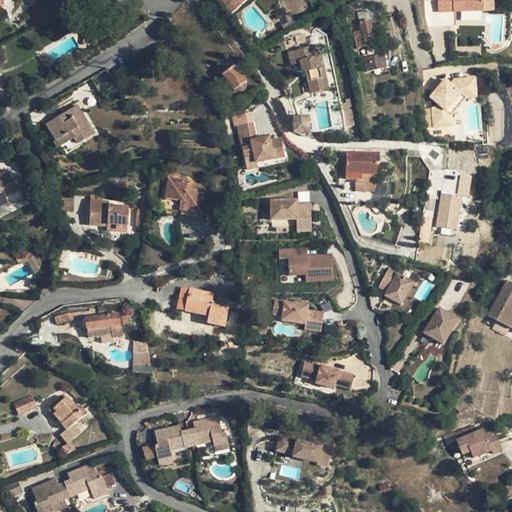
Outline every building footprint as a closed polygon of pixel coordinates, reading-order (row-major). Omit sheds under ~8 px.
[(72,0),(63,0),(46,8),(50,16),(61,11),(61,12),(75,6),(72,0)] [(220,0),(232,13),(247,0),(220,0)] [(453,0),(437,0),(437,11),(453,11),(453,0)] [(493,0),(453,0),(453,11),(455,11),(493,11),(493,0)] [(365,42),(374,40),(372,32),(370,21),(368,11),(358,14),(360,23),(362,30),(355,32),(354,32),(357,49),(366,47),(365,42)] [(290,13),(284,16),(287,23),(281,26),(284,31),(290,27),(295,24),(290,13)] [(284,16),(283,14),(276,18),(281,26),(287,23),(284,16)] [(355,32),(362,30),(360,23),(353,24),(355,32)] [(365,59),(366,65),(382,62),(381,56),(376,31),(372,32),(374,40),(365,42),(366,47),(368,58),(365,59)] [(318,48),(299,52),(297,44),(305,43),(303,35),(286,39),(290,54),(289,54),(291,65),(300,63),(303,72),(306,72),(311,94),(327,90),(318,48)] [(382,62),(366,65),(367,72),(387,69),(384,55),(381,56),(382,62)] [(235,66),(223,75),(234,91),(236,89),(237,90),(238,91),(239,91),(240,92),(241,92),(242,92),(243,91),(244,91),(245,90),(245,89),(246,88),(246,87),(246,86),(245,85),(245,84),(247,82),(235,66)] [(113,83),(105,70),(97,74),(91,78),(99,90),(113,83)] [(475,79),(454,81),(451,85),(446,90),(441,86),(435,92),(430,97),(436,102),(438,104),(435,108),(432,108),(434,127),(447,126),(446,111),(461,94),(476,93),(475,79)] [(451,85),(445,80),(441,86),(446,90),(451,85)] [(476,93),(461,94),(446,111),(447,126),(452,126),(451,116),(466,98),(476,98),(476,93)] [(346,104),(342,105),(345,128),(354,127),(349,101),(345,101),(346,104)] [(94,134),(77,106),(46,124),(55,140),(53,141),(57,148),(74,138),(77,143),(94,134)] [(310,134),(309,117),(293,117),(294,129),(310,135),(310,134)] [(241,143),(245,159),(254,157),(256,163),(285,157),(281,139),(270,141),(269,136),(256,139),(252,122),(238,125),(241,143)] [(355,154),(347,154),(346,179),(362,180),(362,175),(376,175),(377,164),(380,164),(380,155),(355,154)] [(254,157),(245,159),(247,170),(257,168),(256,163),(254,157)] [(23,189),(17,176),(12,178),(9,170),(0,174),(0,205),(8,202),(6,197),(23,189)] [(462,195),(469,196),(472,174),(457,173),(456,180),(442,178),(436,226),(458,229),(462,195)] [(201,214),(205,193),(186,189),(187,180),(168,177),(165,198),(181,201),(179,210),(181,210),(201,214)] [(391,185),(379,184),(377,203),(391,196),(391,185)] [(73,194),(59,193),(60,205),(60,212),(73,213),(73,194)] [(271,220),(297,219),(311,219),(310,204),(297,205),(297,200),(271,201),(271,220)] [(90,201),(89,225),(107,226),(106,231),(127,232),(128,206),(109,205),(109,202),(103,201),(90,201)] [(148,206),(142,205),(141,207),(139,208),(138,209),(136,227),(144,227),(148,206)] [(311,219),(297,219),(297,232),(311,232),(311,219)] [(402,227),(384,222),(378,241),(396,246),(402,227)] [(30,252),(16,260),(19,265),(27,261),(36,256),(30,252)] [(288,258),(289,275),(305,275),(306,282),(334,281),(332,255),(288,258)] [(27,261),(35,273),(39,271),(42,260),(36,256),(27,261)] [(401,305),(413,283),(388,269),(379,287),(387,292),(385,296),(401,305)] [(511,278),(504,273),(501,278),(510,283),(511,278)] [(306,282),(305,275),(289,275),(290,283),(306,282)] [(503,288),(488,316),(496,321),(509,328),(511,329),(511,283),(510,283),(501,278),(497,285),(503,288)] [(185,308),(189,289),(182,287),(177,309),(185,311),(185,308)] [(213,294),(190,288),(189,289),(185,308),(209,313),(209,316),(207,323),(225,327),(229,308),(211,304),(213,294)] [(282,321),(306,324),(307,320),(323,322),(324,312),(308,310),(309,305),(275,301),(273,315),(283,316),(282,321)] [(459,320),(439,308),(424,333),(443,345),(459,320)] [(56,324),(70,320),(83,319),(82,312),(69,313),(54,317),(56,324)] [(119,313),(85,318),(88,338),(90,338),(112,334),(113,338),(122,337),(119,313)] [(321,332),(323,322),(307,320),(306,324),(305,329),(321,332)] [(509,328),(496,321),(492,329),(505,336),(509,328)] [(113,340),(113,338),(112,334),(90,338),(91,344),(113,340)] [(150,366),(148,352),(135,352),(133,366),(150,366)] [(354,374),(305,361),(301,377),(317,381),(316,384),(334,388),(336,385),(350,389),(354,374)] [(19,416),(37,408),(32,395),(13,402),(19,416)] [(87,413),(81,406),(78,409),(67,396),(54,408),(57,411),(65,421),(61,424),(67,430),(74,424),(87,413)] [(53,414),(61,424),(65,421),(57,411),(53,414)] [(188,430),(192,446),(213,442),(214,446),(228,443),(225,429),(222,430),(218,416),(193,422),(194,428),(188,430)] [(80,432),(74,424),(67,430),(61,435),(67,443),(80,432)] [(180,425),(154,431),(158,445),(155,446),(157,457),(158,460),(172,457),(171,451),(192,446),(188,430),(181,431),(180,425)] [(476,426),(455,434),(458,440),(478,432),(476,426)] [(498,436),(494,438),(492,438),(489,433),(486,435),(484,430),(478,432),(458,440),(463,454),(468,467),(476,463),(495,456),(504,452),(503,450),(498,436)] [(318,465),(329,467),(333,449),(281,436),(277,451),(294,455),(294,457),(318,463),(318,465)] [(308,443),(333,449),(335,442),(310,436),(308,443)] [(66,454),(75,449),(72,442),(62,447),(66,454)] [(228,443),(214,446),(215,452),(230,448),(228,443)] [(157,457),(155,446),(143,448),(146,460),(157,457)] [(172,457),(158,460),(159,465),(173,462),(172,457)] [(64,483),(70,498),(91,489),(95,499),(108,493),(101,475),(98,476),(92,463),(68,474),(70,480),(64,483)] [(56,479),(31,489),(36,499),(33,500),(37,511),(53,511),(51,506),(64,500),(70,498),(64,483),(59,485),(56,479)] [(23,492),(18,481),(7,486),(12,497),(23,492)] [(56,511),(68,507),(64,500),(51,506),(53,511),(56,511)]
